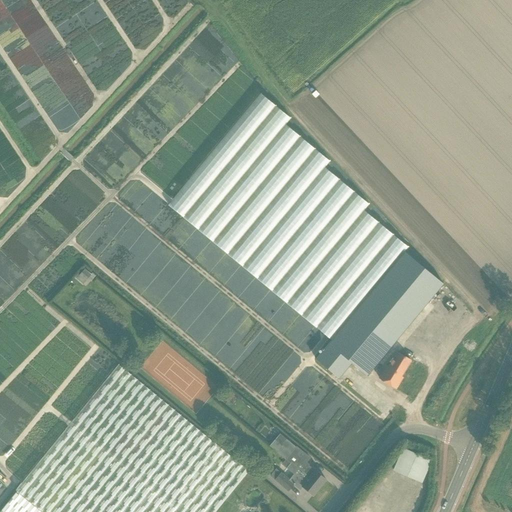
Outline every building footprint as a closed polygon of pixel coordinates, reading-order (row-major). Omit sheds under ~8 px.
[(260,94),(168,205),(331,340),(408,247),(364,210),(369,204),(324,167),(329,161),(285,124),(290,118),(260,94)] [(405,252),(316,359),(339,378),(352,362),(368,375),(443,284),(405,252)] [(77,274),(74,278),(82,284),(88,278),(90,281),(94,275),(91,273),(90,274),(84,269),(79,275),(77,274)] [(398,352),(388,367),(387,366),(379,378),(395,388),(402,377),(401,376),(411,360),(398,352)] [(118,364),(16,489),(18,491),(0,511),(215,511),(249,472),(118,364)] [(228,389),(222,397),(228,401),(234,394),(228,389)] [(296,447),(286,439),(277,451),(276,451),(291,463),(291,464),(303,473),(302,473),(308,478),(309,477),(320,486),(326,479),(318,473),(314,470),(305,463),(310,458),(296,447)] [(431,460),(402,448),(393,470),(423,483),(431,460)] [(281,473),(275,480),(280,484),(288,491),(294,484),(300,489),(302,486),(313,495),(320,486),(316,483),(309,477),(308,478),(305,475),(302,473),(303,473),(291,464),(291,463),(286,459),(281,464),(287,469),(291,472),(294,475),(290,480),(281,473)]
